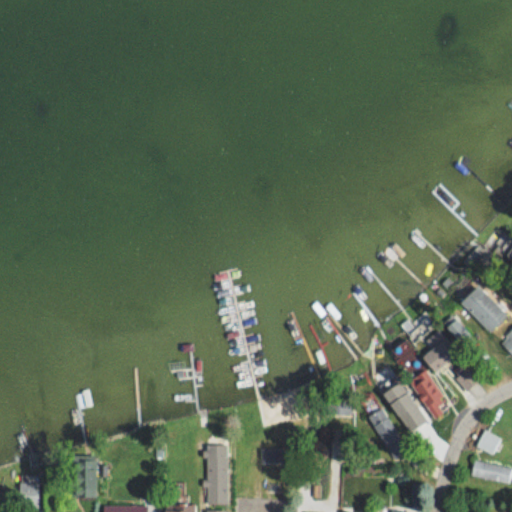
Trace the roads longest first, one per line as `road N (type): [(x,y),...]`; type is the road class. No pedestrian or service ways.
road 1 (residential): [(182,511),(184,485),(334,486),(336,511)]
road 2 (residential): [(511,384),(460,426),(437,511)]
